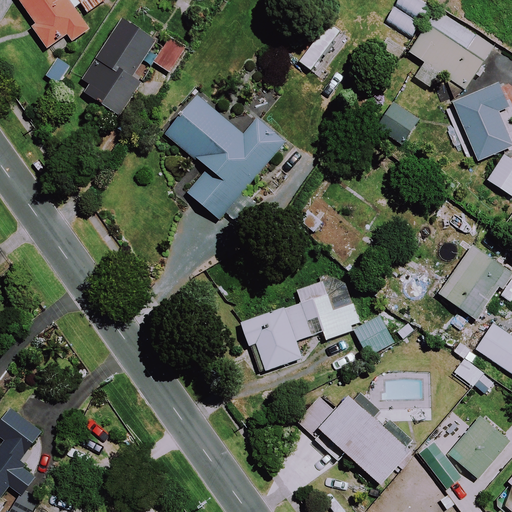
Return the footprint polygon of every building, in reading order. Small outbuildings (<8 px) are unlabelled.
[(83,7),(88,14),(107,0),(18,0),(37,25),(32,29),(47,50),(65,37),(70,44),(91,29),(83,18),(78,11),(83,7)] [(495,47),(440,11),(412,54),(468,89),(495,47)] [(121,23),(84,82),(90,85),(84,95),(119,117),(142,80),(134,76),(154,44),(121,23)] [(186,50),(170,38),(152,62),(167,74),(186,50)] [(511,147),(511,109),(500,83),(445,108),(470,166),(511,147)] [(243,136),(197,98),(166,135),(208,171),(187,195),(218,221),(284,142),(257,119),(243,136)] [(417,124),(392,107),(377,129),(402,146),(417,124)] [(40,127),(24,111),(15,120),(31,136),(40,127)] [(511,158),(507,155),(490,181),(511,195),(511,158)] [(322,223),(308,212),(299,224),(314,234),(322,223)] [(509,275),(471,249),(439,296),(477,322),(509,275)] [(362,324),(346,275),(297,291),(301,305),(241,324),(249,347),(255,345),(264,373),(303,360),(297,343),(323,334),(325,342),(357,332),(364,356),(393,346),(384,317),(362,324)] [(432,287),(421,278),(409,292),(419,301),(432,287)] [(511,339),(491,326),(475,351),(511,374),(511,339)] [(333,410),(318,398),(297,423),(311,435),(333,410)] [(412,454),(349,399),(320,432),(383,487),(412,454)] [(37,476),(21,464),(44,433),(12,410),(0,426),(0,435),(7,440),(1,449),(0,448),(0,502),(12,487),(23,495),(37,476)] [(509,445),(479,420),(447,457),(477,483),(509,445)]
